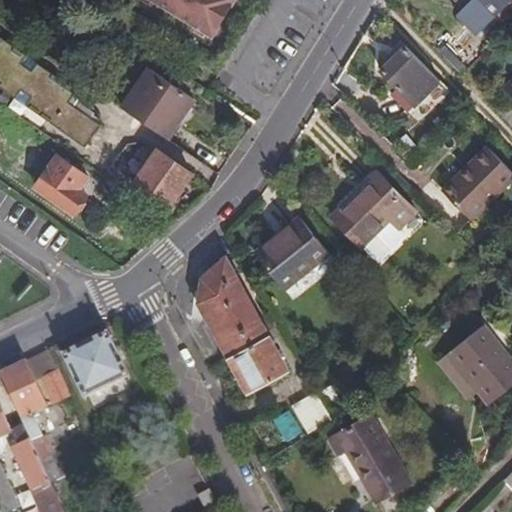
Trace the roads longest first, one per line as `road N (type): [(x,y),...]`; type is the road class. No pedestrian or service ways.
road 1 (residential): [(134,288),(224,200),(365,0)]
road 2 (residential): [(254,511),(134,288)]
road 3 (unknown): [(260,0),(233,62),(254,105),(282,124)]
